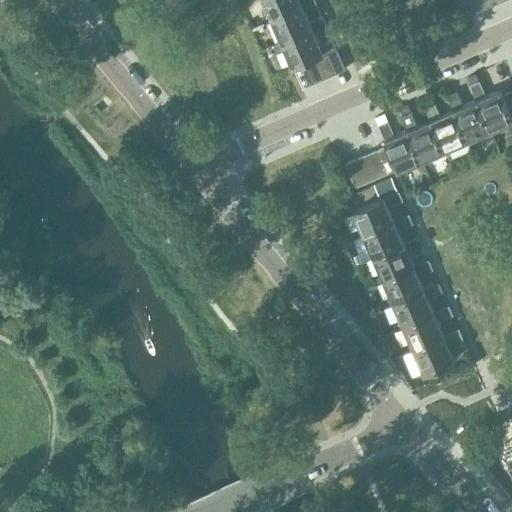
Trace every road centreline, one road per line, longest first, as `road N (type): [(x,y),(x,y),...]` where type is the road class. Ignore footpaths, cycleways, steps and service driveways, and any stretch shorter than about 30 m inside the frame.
road 1 (residential): [(173,172),(511,26)]
road 2 (residential): [(400,423),(173,172)]
road 3 (residential): [(173,172),(35,0)]
road 4 (residential): [(212,511),(400,423)]
